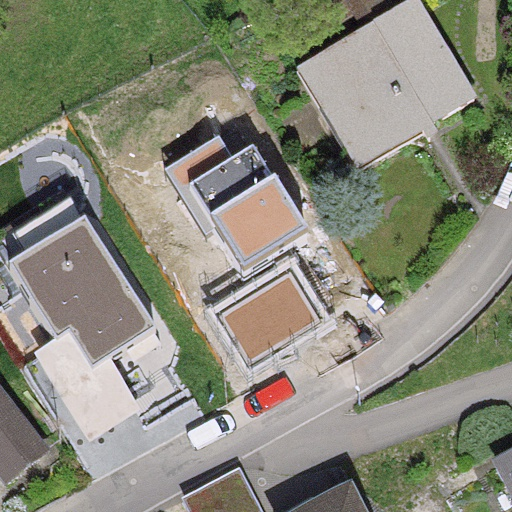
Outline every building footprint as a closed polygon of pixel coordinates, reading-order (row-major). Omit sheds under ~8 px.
[(405,0),(363,27),(297,66),(359,168),(479,98),(421,0),(405,0)] [(405,0),(346,0),(363,27),(405,0)] [(255,144),(191,187),(246,267),(309,225),(255,144)] [(86,214),(10,262),(58,338),(70,331),(92,367),(109,357),(157,326),(86,214)] [(331,320),(292,258),(210,310),(248,371),(331,320)] [(141,410),(109,357),(92,367),(70,331),(58,338),(36,351),(90,441),(141,410)] [(0,475),(7,485),(53,449),(0,381),(0,475)] [(511,449),(493,460),(511,495),(511,449)] [(262,511),(239,468),(181,499),(188,511),(262,511)] [(370,511),(353,478),(288,511),(370,511)]
